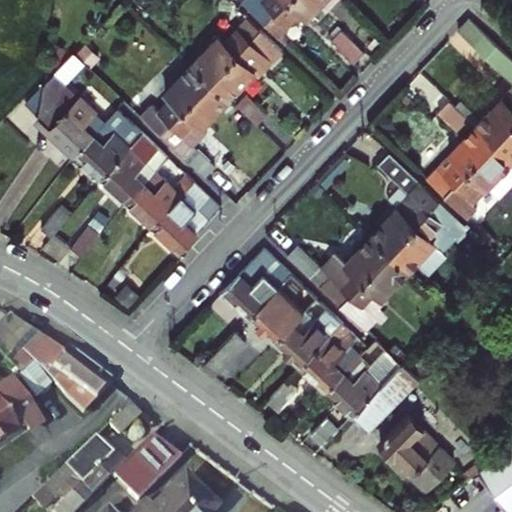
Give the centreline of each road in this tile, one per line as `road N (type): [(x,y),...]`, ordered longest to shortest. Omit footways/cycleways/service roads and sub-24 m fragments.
road 1 (residential): [(464,0),(121,355)]
road 2 (tertiary): [(331,511),(121,355)]
road 3 (tertiary): [(121,355),(0,275)]
